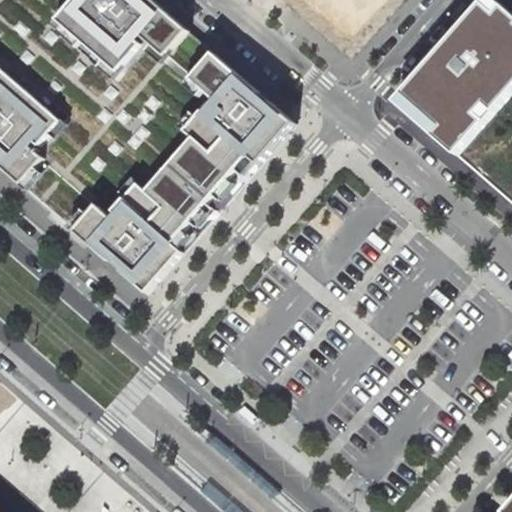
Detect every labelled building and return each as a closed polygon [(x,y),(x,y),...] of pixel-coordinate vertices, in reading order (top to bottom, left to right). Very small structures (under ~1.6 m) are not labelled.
[(170,14),(154,0),(0,0),(0,161),(86,236),(85,238),(127,272),(126,274),(151,296),(299,126),(260,94),(258,97),(252,92),(255,89),(232,68),(227,74),(217,66),(223,60),(180,23),(174,29),(165,20),(170,14)] [(297,0),(290,9),(353,65),(408,0),(297,0)] [(511,19),(489,0),(478,0),(391,101),(460,160),(511,100),(511,19)] [(180,23),(170,14),(165,20),(174,29),(180,23)] [(232,68),(223,60),(217,66),(227,74),(232,68)]
